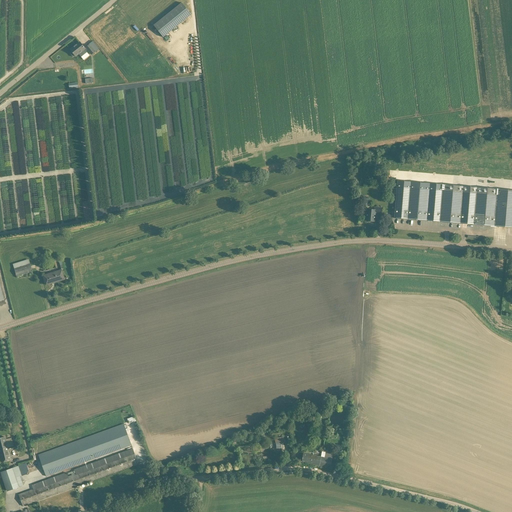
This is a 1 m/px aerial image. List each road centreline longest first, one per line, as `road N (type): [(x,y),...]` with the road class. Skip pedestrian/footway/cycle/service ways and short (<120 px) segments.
road 1 (tertiary): [(511,251),(372,240),(306,247),(0,328)]
road 2 (unclassified): [(477,511),(284,468),(160,482),(90,511)]
road 3 (unclassified): [(0,94),(111,0)]
